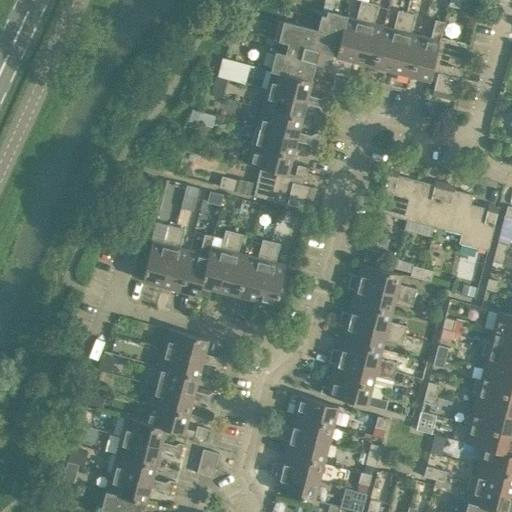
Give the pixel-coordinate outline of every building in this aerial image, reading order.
[(355,19),(346,16),(335,56),(354,60),(369,2),(360,0),(355,19)] [(354,60),(373,65),(383,26),(373,23),(378,5),(369,2),(354,60)] [(373,65),(391,70),(406,12),(397,10),(393,28),(383,26),(373,65)] [(321,14),(317,29),(312,49),(318,50),(335,55),(335,56),(346,16),(326,11),(325,15),(321,14)] [(391,70),(410,75),(420,35),(410,33),(415,14),(406,12),(391,70)] [(429,80),(440,37),(444,21),(435,19),(430,38),(420,35),(410,75),(429,80)] [(288,43),(286,48),(316,56),(318,50),(312,49),(317,29),(284,20),(278,41),(288,43)] [(239,28),(247,32),(250,24),(242,21),(239,28)] [(247,32),(239,28),(236,36),(244,40),(247,32)] [(468,45),(440,37),(429,80),(435,81),(432,94),(453,99),(459,77),(468,45)] [(271,70),(272,70),(310,80),(316,56),(286,48),(285,53),(275,51),(271,70)] [(245,82),(249,62),(221,56),(217,76),(245,82)] [(272,70),(267,89),(327,105),(329,97),(325,96),(320,98),(307,95),(311,80),(310,80),(272,70)] [(335,76),(332,84),(341,87),(343,79),(335,76)] [(351,81),(343,79),(341,87),(349,89),(351,81)] [(338,95),(341,87),(332,84),(330,93),(338,95)] [(349,89),(341,87),(338,95),(347,97),(349,89)] [(267,89),(262,108),(301,118),(305,103),(319,107),(321,111),(325,112),(327,105),(267,89)] [(262,108),(257,126),(318,142),(320,134),(315,133),(311,136),(297,132),(301,118),(262,108)] [(257,126),(253,145),(291,155),(295,140),(309,144),(311,149),(316,150),(318,142),(257,126)] [(248,164),(261,167),(287,174),(287,173),(291,155),(253,145),(248,164)] [(297,165),(295,175),(303,177),(305,178),(308,168),(297,165)] [(295,175),(287,173),(287,174),(261,167),(253,195),(309,209),(314,187),(302,184),(303,177),(295,175)] [(377,212),(406,219),(416,180),(398,175),(399,172),(389,169),(384,188),(383,188),(377,212)] [(221,176),(219,186),(234,190),(237,179),(221,176)] [(433,184),(416,180),(406,219),(433,226),(444,183),(434,180),(433,184)] [(433,226),(461,233),(468,204),(469,204),(472,194),(453,189),(454,186),(444,183),(433,226)] [(461,233),(458,243),(487,250),(493,227),(493,226),(498,207),(488,204),(487,208),(469,204),(468,204),(461,233)] [(176,227),(178,218),(170,217),(169,225),(166,225),(162,243),(151,241),(143,277),(162,281),(176,227)] [(162,281),(181,285),(189,250),(179,248),(184,228),(176,227),(162,281)] [(200,290),(219,294),(234,232),(225,230),(221,248),(211,246),(210,246),(200,290)] [(242,234),(234,232),(219,294),(238,298),(248,255),(238,253),(242,234)] [(181,285),(200,290),(210,246),(211,246),(213,236),(204,234),(199,252),(189,250),(181,285)] [(258,257),(248,255),(238,298),(256,302),(269,241),(262,239),(258,257)] [(279,243),(269,241),(256,302),(275,306),(284,264),(275,262),(279,243)] [(495,251),(505,254),(508,244),(498,241),(495,251)] [(366,249),(363,260),(375,263),(378,251),(366,249)] [(505,254),(495,251),(492,261),(503,264),(505,254)] [(350,274),(348,280),(414,297),(416,289),(397,284),(400,273),(360,263),(357,276),(350,274)] [(410,276),(420,278),(423,268),(413,265),(410,276)] [(433,271),(423,268),(420,278),(430,281),(433,271)] [(498,281),(488,278),(485,288),(496,291),(498,281)] [(354,289),(351,301),(390,311),(392,301),(412,306),(414,297),(348,280),(347,287),(354,289)] [(387,321),(390,311),(351,301),(348,313),(341,311),(339,318),(404,334),(406,326),(387,321)] [(511,314),(498,311),(493,330),(511,334),(511,314)] [(455,320),(444,317),(442,328),(452,331),(455,320)] [(344,326),(341,338),(380,348),(383,338),(402,343),(404,334),(339,318),(337,324),(344,326)] [(163,347),(224,363),(226,355),(222,354),(217,357),(203,353),(207,338),(168,328),(163,347)] [(511,354),(511,334),(493,330),(490,342),(485,341),(483,347),(511,354)] [(331,348),(329,355),(394,372),(396,363),(378,359),(380,348),(341,338),(338,350),(331,348)] [(435,355),(445,357),(448,347),(437,344),(435,355)] [(163,347),(158,366),(198,376),(201,361),(215,365),(217,370),(222,371),(224,363),(163,347)] [(511,374),(511,354),(483,347),(481,354),(486,355),(483,367),(511,374)] [(334,363),(331,375),(371,385),(373,375),(392,380),(394,372),(329,355),(328,361),(334,363)] [(445,357),(435,355),(432,365),(442,368),(445,357)] [(158,366),(154,384),(214,400),(216,392),(212,391),(207,394),(194,390),(198,376),(158,366)] [(511,394),(511,374),(483,367),(480,379),(475,378),(473,384),(511,394)] [(371,385),(331,375),(328,387),(322,385),(320,392),(384,409),(387,400),(368,395),(371,385)] [(425,392),(435,395),(438,384),(428,382),(425,392)] [(154,384),(149,403),(188,413),(192,399),(205,402),(208,407),(212,407),(214,400),(154,384)] [(511,414),(511,408),(511,394),(473,384),(472,391),(477,392),(474,404),(511,414)] [(435,395),(425,392),(422,402),(433,405),(435,395)] [(293,414),(332,424),(337,405),(291,394),(289,400),(296,402),(293,414)] [(149,403),(144,420),(144,421),(165,427),(165,428),(183,432),(188,413),(149,403)] [(506,433),(511,414),(474,404),(470,416),(466,415),(464,422),(468,423),(506,433)] [(416,428),(430,431),(433,413),(420,410),(416,428)] [(327,443),(332,424),(293,414),(290,426),(283,424),(281,431),(327,443)] [(125,416),(120,435),(181,451),(183,443),(179,442),(174,445),(161,441),(165,428),(165,427),(144,421),(144,420),(125,416)] [(374,426),(385,429),(387,419),(377,416),(374,426)] [(511,444),(503,443),(506,433),(468,423),(464,442),(482,447),(511,454),(511,444)] [(194,435),(204,438),(207,427),(197,425),(194,435)] [(323,462),(327,443),(281,431),(279,438),(286,440),(283,452),(323,462)] [(120,435),(115,454),(155,464),(159,450),(172,453),(175,457),(179,458),(181,451),(120,435)] [(368,453),(377,456),(380,446),(370,443),(368,453)] [(511,454),(482,447),(478,465),(511,473),(511,454)] [(203,448),(201,456),(209,458),(211,450),(203,448)] [(219,452),(211,450),(209,458),(217,460),(219,452)] [(318,481),(323,462),(283,452),(280,463),(273,462),(271,469),(318,481)] [(377,456),(368,453),(365,464),(375,466),(377,456)] [(115,454),(111,473),(172,488),(174,481),(169,479),(165,482),(151,479),(155,464),(115,454)] [(201,456),(199,464),(207,466),(209,458),(201,456)] [(215,468),(217,460),(209,458),(207,466),(215,468)] [(205,475),(207,466),(199,464),(197,472),(205,475)] [(511,493),(511,473),(478,465),(474,477),(469,476),(468,483),(511,493)] [(213,477),(215,468),(207,466),(205,475),(213,477)] [(433,479),(436,468),(426,466),(423,476),(433,479)] [(446,471),(436,468),(433,479),(443,481),(446,471)] [(313,500),(318,481),(271,469),(270,475),(277,477),(274,490),(313,500)] [(357,482),(368,485),(370,474),(360,472),(357,482)] [(111,473),(106,491),(145,501),(149,487),(162,490),(165,495),(170,496),(172,488),(111,473)] [(506,511),(507,511),(511,494),(511,493),(468,483),(466,489),(471,490),(468,501),(467,502),(506,511)] [(105,511),(142,511),(145,501),(106,491),(101,510),(106,511),(105,511)] [(376,511),(379,501),(370,499),(367,509),(366,511),(376,511)] [(506,511),(467,502),(464,511),(506,511)]
